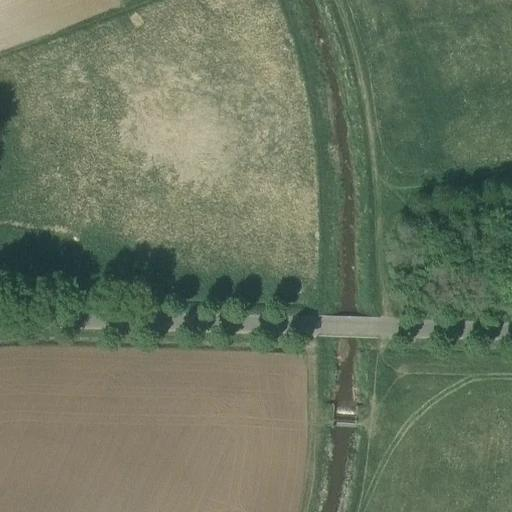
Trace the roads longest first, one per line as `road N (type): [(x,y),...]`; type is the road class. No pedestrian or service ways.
road 1 (unclassified): [(0,320),(386,326)]
road 2 (unclassified): [(511,330),(386,326)]
